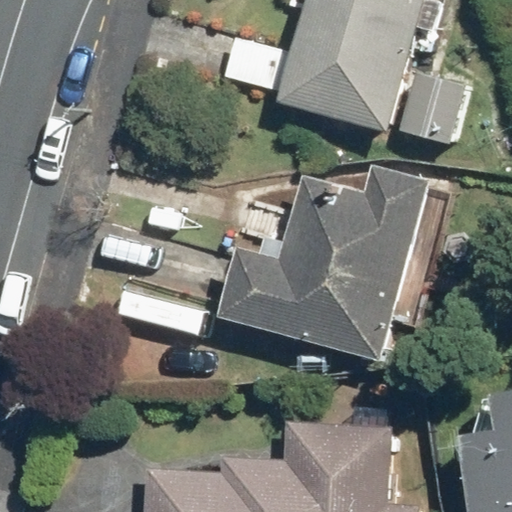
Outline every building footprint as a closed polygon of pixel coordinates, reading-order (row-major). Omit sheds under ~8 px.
[(432,0),(311,0),(285,100),(455,144),(471,86),(414,71),(432,0)] [(378,192),(314,174),(290,259),(247,247),(228,315),(394,361),(445,179),(387,163),(378,192)] [(137,235),(129,260),(210,286),(218,261),(137,235)] [(140,317),(133,338),(218,363),(224,342),(140,317)] [(243,329),(238,354),(325,372),(330,347),(243,329)] [(495,433),(473,436),(483,511),(511,511),(511,392),(490,396),(495,433)] [(400,426),(291,421),(289,457),(225,454),(224,471),(151,467),(148,511),(432,511),(433,505),(396,503),(400,426)]
